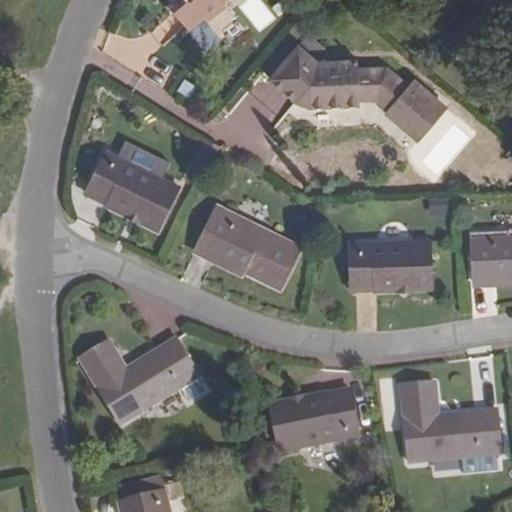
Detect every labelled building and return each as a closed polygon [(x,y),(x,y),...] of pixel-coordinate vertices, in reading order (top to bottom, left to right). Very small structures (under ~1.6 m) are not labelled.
[(160,0),(172,13),(169,16),(188,37),(202,25),(206,27),(225,12),(220,6),(228,0),(160,0)] [(381,110),(404,130),(433,98),(408,76),(402,82),(380,64),(353,66),(352,58),(321,61),(323,50),(303,35),(266,79),(290,100),(294,97),(305,106),(356,102),(356,98),(372,96),(383,106),(381,110)] [(440,103),(433,98),(404,130),(411,136),(440,103)] [(84,196),(157,232),(178,187),(105,151),(84,196)] [(196,248),(226,263),(229,255),(282,281),(298,249),(216,208),(196,248)] [(511,233),(470,235),(473,273),(511,270),(511,233)] [(428,242),(349,244),(352,293),(430,290),(428,242)] [(229,255),(226,263),(278,289),(282,281),(229,255)] [(511,270),(473,273),(473,282),(511,279),(511,270)] [(79,360),(120,426),(199,377),(176,339),(126,368),(108,342),(79,360)] [(426,404),(437,403),(435,383),(401,386),(408,464),(500,454),(496,410),(439,416),(428,417),(426,404)] [(348,388),(269,405),(278,453),(358,437),(348,388)] [(439,416),(437,403),(426,404),(428,417),(439,416)] [(116,503),(118,511),(169,511),(164,491),(116,503)]
